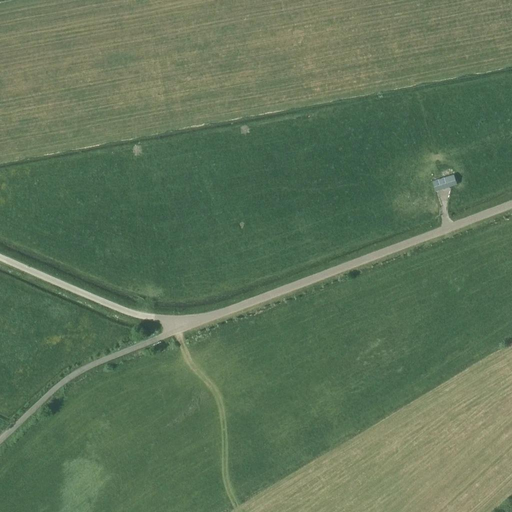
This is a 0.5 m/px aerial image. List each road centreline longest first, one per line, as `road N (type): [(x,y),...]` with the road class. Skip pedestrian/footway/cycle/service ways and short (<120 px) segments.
road 1 (unclassified): [(511,204),(199,319),(131,313),(0,256)]
road 2 (track): [(238,511),(177,330)]
